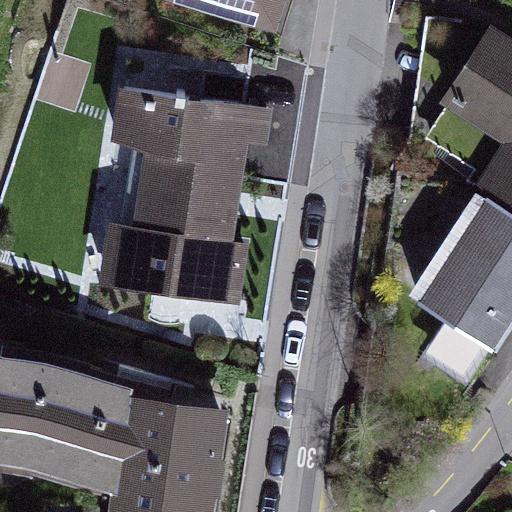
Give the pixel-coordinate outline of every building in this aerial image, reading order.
[(286,0),(186,0),(277,29),(286,0)] [(511,47),(492,34),(446,104),(511,147),(511,150),(490,184),(511,198),(511,47)] [(267,115),(173,101),(146,290),(240,303),(267,115)] [(511,215),(483,195),(412,292),(498,355),(511,335),(511,215)] [(472,386),(489,352),(440,328),(423,361),(472,386)] [(126,390),(0,355),(0,475),(117,489),(126,390)] [(214,511),(228,399),(141,389),(127,511),(214,511)]
